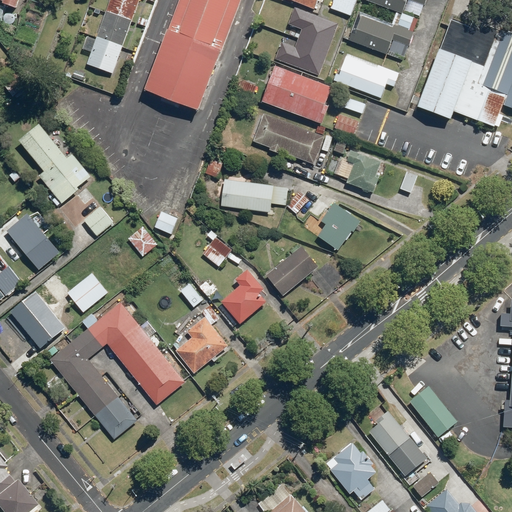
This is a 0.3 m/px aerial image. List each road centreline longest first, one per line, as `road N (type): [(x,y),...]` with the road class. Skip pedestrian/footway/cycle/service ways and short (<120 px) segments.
road 1 (tertiary): [(141,511),(511,215)]
road 2 (residential): [(101,511),(0,387)]
